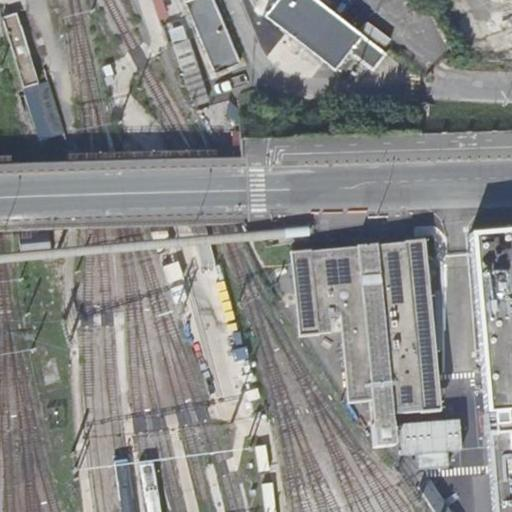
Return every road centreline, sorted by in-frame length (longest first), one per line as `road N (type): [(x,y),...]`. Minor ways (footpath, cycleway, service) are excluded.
road 1 (unclassified): [(274,191),(0,198)]
road 2 (unclassified): [(274,191),(511,184)]
